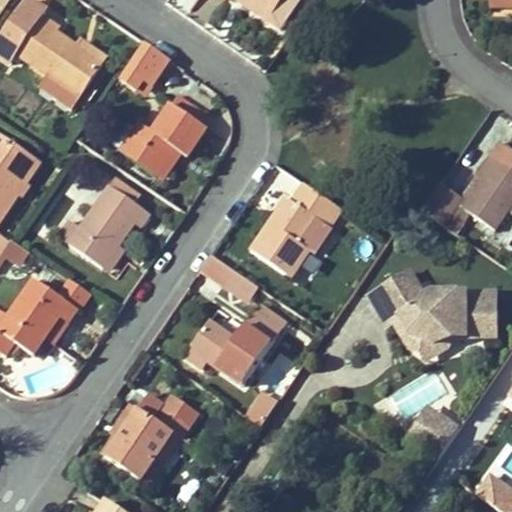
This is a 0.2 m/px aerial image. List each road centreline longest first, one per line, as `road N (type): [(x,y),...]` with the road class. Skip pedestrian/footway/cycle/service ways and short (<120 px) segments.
road 1 (residential): [(118,0),(227,73),(251,96),(256,125),(249,156),(57,447)]
road 2 (residential): [(511,98),(470,73),(445,41),(437,0)]
